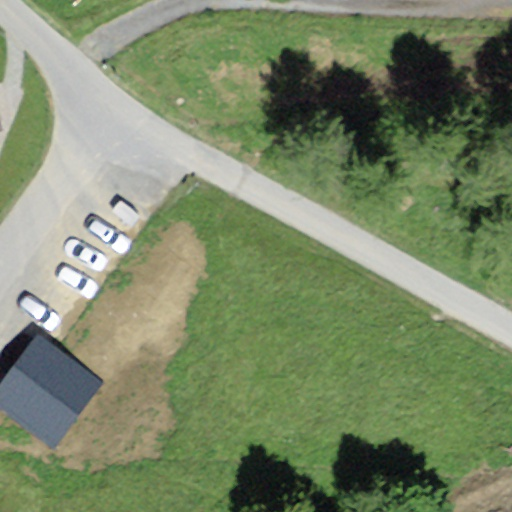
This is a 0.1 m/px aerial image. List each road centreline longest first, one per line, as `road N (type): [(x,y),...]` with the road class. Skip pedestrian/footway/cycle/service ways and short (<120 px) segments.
road 1 (unclassified): [(511,333),(126,110)]
road 2 (unclassified): [(0,268),(126,110)]
road 3 (unclassified): [(126,110),(0,3)]
